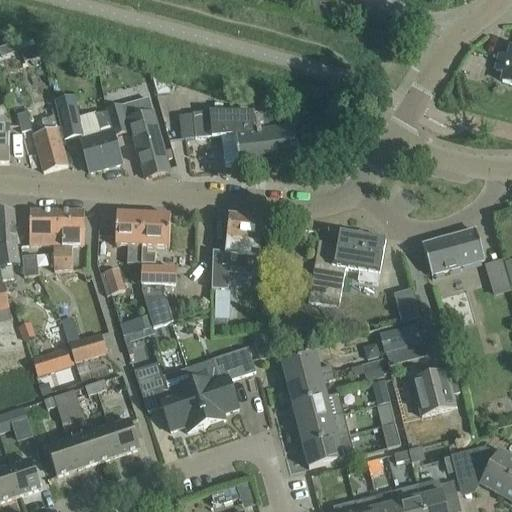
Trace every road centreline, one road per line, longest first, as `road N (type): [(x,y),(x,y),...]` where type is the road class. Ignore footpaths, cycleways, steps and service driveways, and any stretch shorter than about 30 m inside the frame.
road 1 (unclassified): [(0,184),(291,209),(318,209),(356,192)]
road 2 (residential): [(281,511),(270,466),(252,449),(63,511)]
road 3 (residential): [(356,192),(398,228),(429,233),(468,217),(505,167)]
road 4 (unclassified): [(393,141),(456,39),(498,0)]
